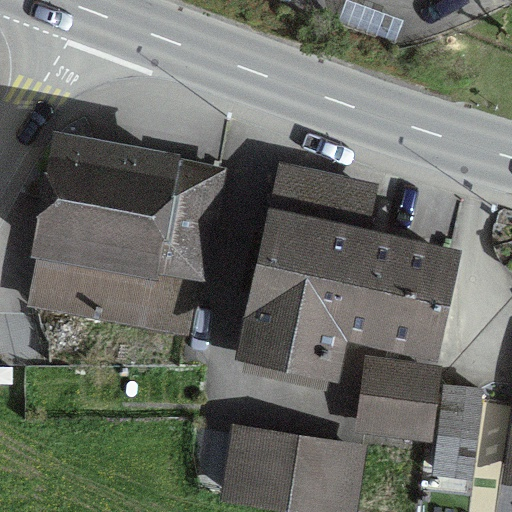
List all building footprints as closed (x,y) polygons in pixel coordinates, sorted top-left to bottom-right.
[(196,274),(199,274),(219,172),(56,141),(37,244),(42,245),(31,300),(185,329),(196,274)] [(243,369),(324,387),(337,328),(429,348),(449,259),(356,238),(367,191),(288,173),(243,369)] [(362,426),(422,434),(430,374),(371,366),(362,426)] [(472,480),(479,395),(445,392),(438,477),(472,480)] [(346,511),(355,453),(237,433),(226,493),(346,511)]
